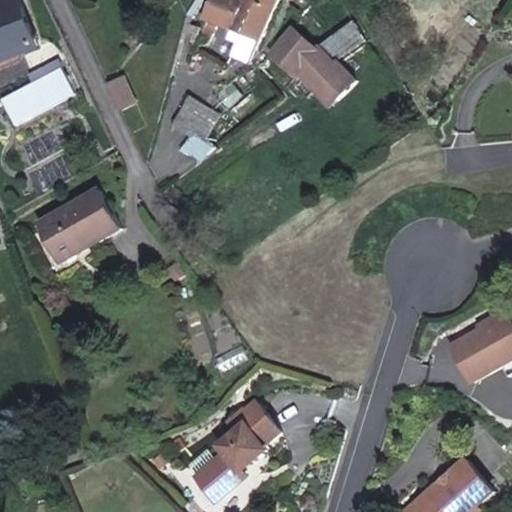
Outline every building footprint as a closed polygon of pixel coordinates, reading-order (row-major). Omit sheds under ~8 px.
[(0,19),(0,62),(44,47),(27,0),(0,0),(0,19),(0,20),(0,19)] [(259,50),(280,0),(217,0),(197,46),(201,46),(204,47),(207,46),(210,43),(213,39),(220,26),(244,35),(234,57),(253,66),(253,64),(259,50)] [(300,77),(311,62),(321,49),(296,29),(276,55),(300,77)] [(311,62),(330,81),(345,96),(360,80),(342,61),(339,62),(324,46),(321,49),(311,62)] [(264,70),(274,81),(283,71),(272,60),(264,70)] [(80,98),(65,71),(5,105),(20,131),(80,98)] [(112,85),(124,111),(139,104),(127,78),(112,85)] [(191,97),(178,119),(198,131),(212,109),(191,97)] [(104,191),(45,223),(65,258),(85,248),(88,253),(126,230),(104,191)] [(476,387),(507,370),(511,367),(511,323),(511,321),(454,352),(474,388),(476,387)] [(230,457),(202,479),(203,480),(222,504),(237,491),(233,486),(245,476),(241,471),(252,462),(256,467),(271,455),(267,450),(285,435),(260,405),(248,415),(246,413),(233,424),(242,435),(224,450),(230,457)] [(484,511),(485,511),(481,506),(498,491),(471,461),(452,477),(457,483),(448,491),(443,486),(426,501),(431,506),(424,511),(484,511)] [(241,471),(245,476),(256,467),(252,462),(241,471)] [(245,476),(233,486),(237,491),(249,482),(245,476)]
